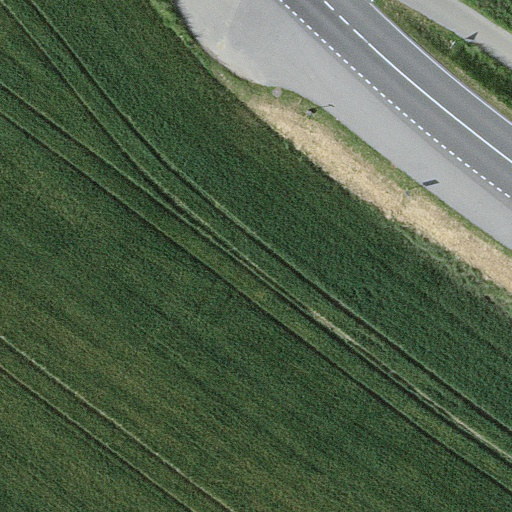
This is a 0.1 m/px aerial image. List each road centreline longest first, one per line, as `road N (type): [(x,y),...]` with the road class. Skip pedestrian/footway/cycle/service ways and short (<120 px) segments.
road 1 (residential): [(198,0),(356,128),(412,81)]
road 2 (secondary): [(511,159),(412,81)]
